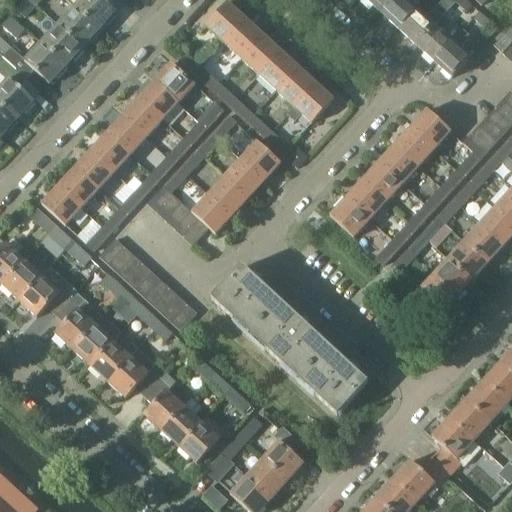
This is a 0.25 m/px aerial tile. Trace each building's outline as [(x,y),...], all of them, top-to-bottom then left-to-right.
[(25,0),(14,13),(23,22),(37,8),(28,0),(25,0)] [(81,0),(74,9),(100,33),(118,13),(103,0),(81,0)] [(365,0),(382,15),(395,0),(365,0)] [(406,0),(395,0),(382,15),(400,31),(418,11),(406,0)] [(468,14),(474,7),(466,0),(459,0),(457,4),(468,14)] [(223,46),(245,22),(228,6),(206,30),(223,46)] [(58,26),(84,50),(100,33),(74,9),(58,26)] [(417,47),(435,27),(418,11),(400,31),(417,47)] [(485,30),(491,23),(480,13),(474,20),(485,30)] [(245,22),(223,46),(241,62),(263,38),(245,22)] [(41,45),(67,69),(84,50),(58,26),(41,45)] [(435,27),(417,47),(434,63),(453,43),(435,27)] [(511,50),(511,30),(496,48),(506,57),(511,50)] [(0,38),(0,55),(3,59),(28,82),(36,73),(51,86),(67,69),(41,45),(26,61),(0,38)] [(263,38),(241,62),(258,78),(280,54),(263,38)] [(451,79),(470,59),(453,43),(434,63),(451,79)] [(178,61),(195,76),(195,77),(202,69),(184,53),(178,61)] [(280,54),(258,78),(276,94),(298,69),(280,54)] [(0,90),(0,105),(17,122),(35,103),(20,90),(28,82),(3,59),(0,62),(0,71),(9,80),(0,90)] [(155,84),(179,106),(195,88),(171,66),(155,84)] [(202,69),(195,77),(213,93),(219,86),(202,69)] [(298,69),(276,94),(293,110),(315,85),(298,69)] [(179,106),(155,84),(139,101),(163,123),(179,106)] [(295,124),(301,117),(311,126),(333,102),(315,85),(293,110),(294,110),(287,117),(295,124)] [(219,86),(213,93),(230,109),(237,102),(219,86)] [(511,94),(503,102),(511,110),(511,94)] [(163,123),(139,101),(123,119),(147,141),(163,123)] [(237,102),(230,109),(247,125),(254,118),(237,102)] [(511,110),(503,102),(495,111),(511,126),(511,110)] [(0,138),(1,140),(17,122),(0,105),(0,138)] [(224,115),(215,107),(198,124),(207,132),(224,115)] [(511,127),(511,126),(495,111),(487,119),(505,135),(511,127)] [(451,133),(428,112),(411,130),(435,151),(451,133)] [(254,118),(247,125),(265,141),(271,134),(254,118)] [(147,141),(123,119),(107,136),(131,158),(147,141)] [(212,136),(220,143),(236,125),(228,119),(212,136)] [(505,135),(487,119),(480,128),(497,144),(505,135)] [(182,142),(191,150),(207,132),(198,124),(182,142)] [(497,144),(480,128),(472,136),(489,152),(497,144)] [(395,147),(419,169),(435,151),(411,130),(395,147)] [(283,157),(290,150),(271,134),(265,141),(283,157)] [(131,158),(107,136),(91,154),(115,175),(131,158)] [(196,154),(203,161),(220,143),(212,136),(196,154)] [(489,152),(472,136),(464,145),(474,154),(481,161),(489,152)] [(511,137),(502,149),(509,156),(511,152),(511,137)] [(235,155),(241,160),(240,161),(264,184),(281,165),(256,143),(254,146),(248,141),(235,155)] [(166,159),(175,167),(191,150),(182,142),(166,159)] [(379,165),(403,186),(419,169),(395,147),(379,165)] [(297,172),(308,160),(296,149),(285,161),(297,172)] [(485,167),(493,173),(509,156),(502,149),(485,167)] [(115,175),(91,154),(75,171),(99,193),(115,175)] [(180,172),(187,178),(203,161),(196,154),(180,172)] [(457,172),(465,179),(481,161),(474,154),(457,172)] [(150,176),(159,184),(175,167),(166,159),(150,176)] [(224,179),(248,201),(264,184),(240,161),(224,179)] [(363,182),(387,204),(403,186),(379,165),(363,182)] [(469,184),(477,191),(493,173),(485,167),(469,184)] [(99,193),(75,171),(60,189),(83,210),(99,193)] [(164,190),(171,196),(187,178),(180,172),(164,190)] [(441,189),(449,196),(465,179),(457,172),(441,189)] [(134,194),(143,202),(159,184),(150,176),(134,194)] [(208,197),(232,219),(248,201),(224,179),(208,197)] [(347,200),(371,221),(387,204),(363,182),(347,200)] [(453,202),(461,208),(477,191),(469,184),(453,202)] [(83,210),(60,189),(43,206),(67,228),(83,210)] [(425,207),(433,214),(449,196),(441,189),(425,207)] [(149,206),(158,214),(173,198),(171,196),(164,190),(149,206)] [(511,190),(496,208),(511,222),(511,190)] [(118,211),(127,219),(143,202),(134,194),(118,211)] [(208,197),(191,215),(200,222),(209,230),(208,231),(215,237),(232,219),(208,197)] [(182,206),(173,198),(158,214),(167,222),(182,206)] [(371,221),(347,200),(331,218),(354,239),(371,221)] [(437,219),(445,226),(461,208),(453,202),(437,219)] [(191,215),(182,206),(167,222),(176,230),(191,215)] [(409,225),(417,232),(433,214),(425,207),(409,225)] [(480,226),(504,247),(511,238),(511,222),(496,208),(480,226)] [(102,228),(111,237),(127,219),(118,211),(102,228)] [(50,235),(56,228),(38,212),(32,218),(50,235)] [(200,222),(191,215),(176,230),(185,239),(200,222)] [(421,237),(428,243),(445,226),(437,219),(421,237)] [(209,230),(200,222),(185,239),(193,247),(208,231),(209,230)] [(393,242),(401,250),(417,232),(409,225),(393,242)] [(464,243),(488,265),(504,247),(480,226),(464,243)] [(56,228),(50,235),(66,250),(68,247),(71,249),(73,246),(72,245),(73,244),(56,228)] [(86,246),(95,254),(111,237),(102,228),(86,246)] [(405,254),(412,261),(428,243),(421,237),(405,254)] [(125,249),(116,241),(99,259),(108,267),(125,249)] [(384,268),(400,250),(401,250),(393,242),(376,260),(384,268)] [(448,261),(472,283),(488,265),(464,243),(448,261)] [(68,247),(66,250),(85,267),(91,261),(73,244),(72,245),(73,246),(71,249),(68,247)] [(0,253),(0,283),(2,286),(25,262),(25,263),(31,256),(23,249),(17,255),(8,247),(8,246),(7,245),(0,253)] [(118,275),(134,258),(125,249),(108,267),(118,275)] [(396,279),(412,261),(405,254),(389,272),(396,279)] [(127,284),(143,266),(134,258),(118,275),(127,284)] [(432,278),(456,300),(472,283),(448,261),(432,278)] [(33,270),(25,263),(25,262),(2,286),(20,302),(42,278),(48,272),(39,264),(33,270)] [(136,292),(152,274),(143,266),(127,284),(136,292)] [(338,417),(367,385),(241,269),(211,301),(338,417)] [(145,300),(161,283),(152,274),(136,292),(145,300)] [(109,277),(102,285),(122,302),(125,299),(122,297),(126,292),(109,277)] [(55,316),(72,298),(62,290),(59,293),(42,278),(20,302),(37,318),(47,308),(55,316)] [(456,300),(432,278),(415,296),(439,318),(456,300)] [(154,309),(170,291),(161,283),(145,300),(154,309)] [(163,317),(179,299),(170,291),(154,309),(163,317)] [(137,317),(144,309),(126,292),(122,297),(125,299),(122,302),(137,317)] [(72,298),(55,316),(65,325),(55,335),(73,351),(104,318),(77,294),(72,299),(72,298)] [(172,325),(188,308),(179,299),(163,317),(172,325)] [(181,334),(197,316),(188,308),(172,325),(181,334)] [(144,309),(137,317),(157,334),(159,331),(156,329),(161,324),(144,309)] [(104,318),(73,351),(91,367),(113,343),(114,343),(122,335),(104,318)] [(166,343),(173,335),(161,324),(156,329),(159,331),(157,334),(166,343)] [(123,352),(114,343),(113,343),(91,367),(108,384),(139,351),(131,343),(123,352)] [(139,351),(108,384),(127,400),(136,390),(145,398),(161,381),(151,372),(156,367),(139,351)] [(511,351),(501,364),(511,374),(511,351)] [(198,358),(191,366),(209,382),(216,374),(198,358)] [(511,400),(511,374),(501,364),(484,383),(508,405),(511,400)] [(216,374),(209,382),(225,397),(228,394),(230,396),(233,392),(234,391),(216,374)] [(166,376),(161,381),(145,398),(153,406),(144,416),(162,433),(185,408),(168,392),(175,383),(166,376)] [(508,405),(484,383),(467,401),(491,424),(508,405)] [(244,414),(251,406),(234,391),(233,392),(230,396),(228,394),(225,397),(244,414)] [(192,400),(185,408),(162,433),(180,449),(203,424),(202,423),(195,417),(203,410),(192,400)] [(491,424),(467,401),(450,420),(474,442),(491,424)] [(203,424),(180,449),(197,465),(225,434),(207,417),(202,423),(203,424)] [(241,443),(245,447),(263,427),(255,420),(239,437),(243,441),(241,443)] [(474,442),(450,420),(432,438),(443,448),(432,460),(450,477),(461,465),(457,461),(474,442)] [(262,461),(287,484),(304,466),(292,456),(301,446),(282,429),(274,438),(278,443),(262,461)] [(222,456),(229,463),(245,447),(241,443),(243,441),(239,437),(222,456)] [(233,467),(229,463),(222,456),(206,473),(217,484),(233,467)] [(394,481),(418,504),(435,485),(439,489),(450,477),(432,460),(421,472),(411,462),(394,481)] [(287,484),(262,461),(245,478),(270,502),(287,484)] [(498,477),(509,487),(511,484),(511,478),(504,471),(498,477)] [(261,511),(270,502),(245,478),(244,480),(240,476),(235,481),(239,485),(230,495),(247,511),(261,511)] [(33,511),(35,511),(0,478),(0,511),(33,511)] [(410,511),(418,504),(394,481),(377,500),(389,511),(410,511)] [(213,482),(203,492),(221,509),(231,498),(213,482)] [(389,511),(377,500),(365,511),(389,511)]
